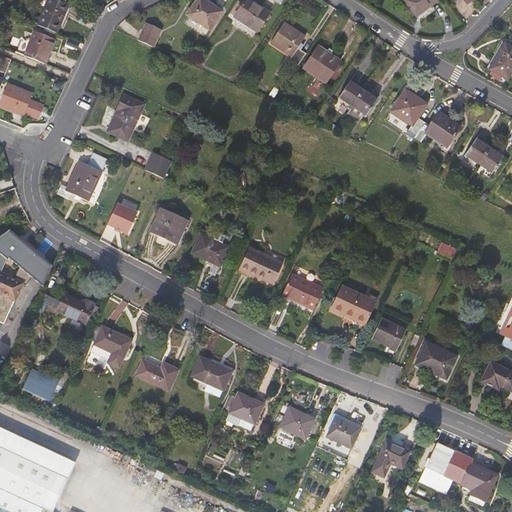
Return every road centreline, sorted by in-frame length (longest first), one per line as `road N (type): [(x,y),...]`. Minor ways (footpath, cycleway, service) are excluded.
road 1 (residential): [(511,447),(322,370),(60,234),(43,217),(29,181),(33,156),(104,26),(139,0)]
road 2 (unknown): [(60,234),(12,336),(0,337)]
